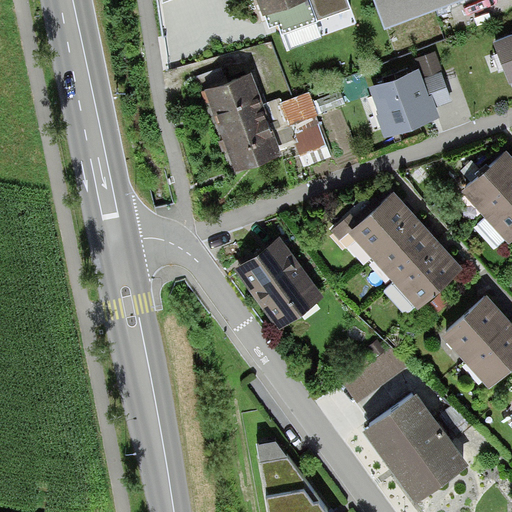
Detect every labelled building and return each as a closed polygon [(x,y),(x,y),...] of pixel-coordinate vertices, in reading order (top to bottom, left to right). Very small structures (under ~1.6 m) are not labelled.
[(260,0),(264,12),(297,0),(260,0)] [(379,0),(385,15),(426,0),(379,0)] [(511,32),(498,38),(511,76),(511,32)] [(420,69),(372,86),(389,135),(442,116),(438,105),(457,99),(439,48),(416,56),(420,69)] [(230,60),(199,69),(211,111),(220,108),(226,129),(270,117),(257,70),(235,76),(230,60)] [(237,169),(281,156),(270,117),(226,129),(237,169)] [(291,127),(304,167),(334,157),(321,117),(291,127)] [(511,193),(511,153),(509,149),(466,187),(490,214),(511,193)] [(420,214),(397,187),(358,221),(352,214),(333,230),(346,245),(361,233),(377,251),(420,214)] [(511,237),(511,193),(490,214),(511,237)] [(400,277),(443,240),(420,214),(377,251),(400,277)] [(325,295),(282,237),(239,269),(282,327),(325,295)] [(423,303),(466,266),(443,240),(400,277),(423,303)] [(511,321),(511,318),(490,293),(447,333),(471,358),(511,321)] [(494,385),(511,369),(511,321),(471,358),(494,385)] [(343,382),(358,401),(407,367),(389,350),(343,382)] [(470,464),(416,393),(364,432),(417,503),(470,464)] [(333,511),(279,439),(250,446),(266,511),(333,511)]
